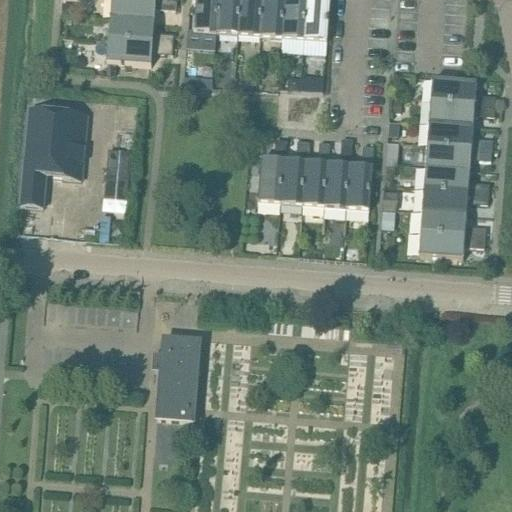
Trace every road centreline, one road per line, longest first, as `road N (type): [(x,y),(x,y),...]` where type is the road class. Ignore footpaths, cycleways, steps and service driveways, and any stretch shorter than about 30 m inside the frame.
road 1 (unclassified): [(0,261),(511,297)]
road 2 (residential): [(347,128),(357,0)]
